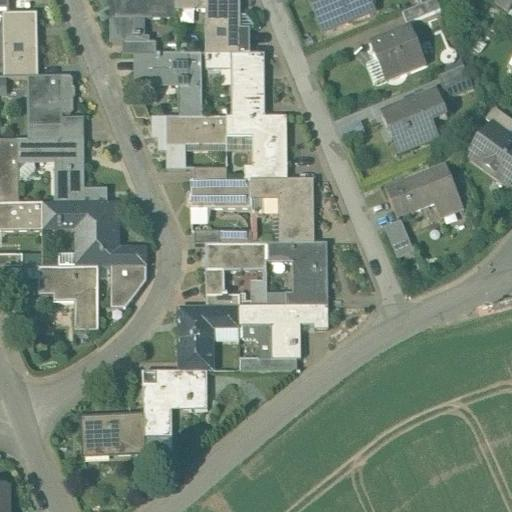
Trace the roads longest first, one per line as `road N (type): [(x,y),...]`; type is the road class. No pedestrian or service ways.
road 1 (residential): [(19,417),(137,331),(164,286),(169,246),(76,0)]
road 2 (residential): [(405,325),(271,0)]
road 3 (residential): [(405,325),(317,383),(165,511)]
